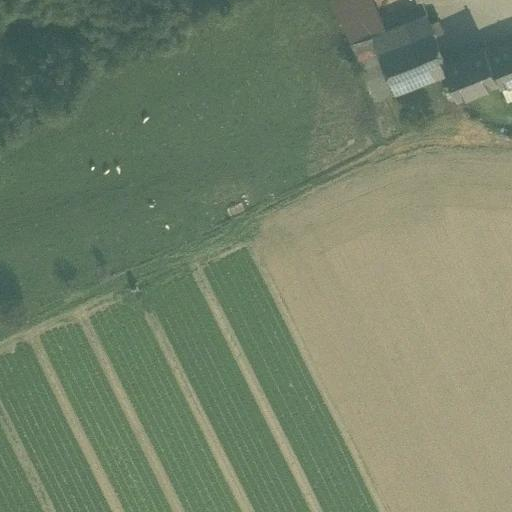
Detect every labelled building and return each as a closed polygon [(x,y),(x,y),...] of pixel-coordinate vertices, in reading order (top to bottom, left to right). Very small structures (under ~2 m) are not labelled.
[(334,0),(351,42),(382,29),(369,0),(334,0)] [(426,12),(382,29),(351,42),(374,99),(448,71),(444,62),(446,61),(435,34),(443,31),(438,18),(430,21),(426,12)] [(511,43),(488,53),(498,79),(497,79),(500,87),(502,86),(511,81),(511,43)] [(458,95),(497,79),(498,79),(488,53),(485,45),(470,51),(469,48),(458,52),(460,55),(446,61),(444,62),(448,71),(458,95)] [(511,81),(502,86),(507,99),(511,97),(511,81)]
